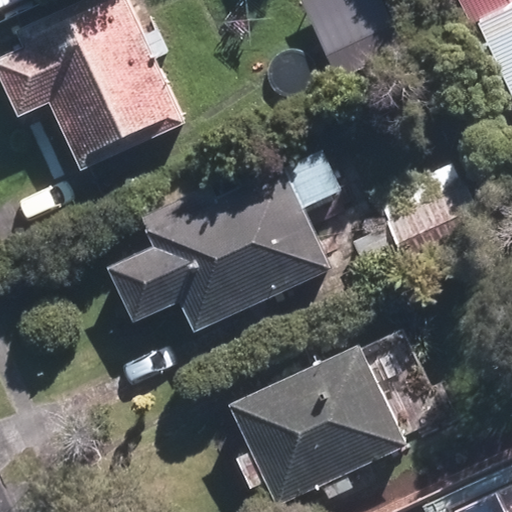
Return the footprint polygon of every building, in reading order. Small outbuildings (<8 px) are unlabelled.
[(103,0),(34,31),(40,43),(6,58),(29,109),(63,93),(95,164),(197,118),(143,0),(103,0)] [(394,0),(308,0),(347,78),(416,44),(394,0)] [(510,0),(471,0),(478,15),(510,0)] [(511,11),(491,22),(511,64),(511,11)] [(157,226),(165,244),(120,264),(146,321),(191,300),(203,328),(344,264),(316,202),(353,185),(335,146),(298,163),(298,162),(230,192),(224,180),(155,211),(161,224),(157,226)] [(376,272),(414,255),(415,259),(493,223),(465,160),(387,195),(399,221),(360,238),(376,272)] [(416,438),(374,340),(248,394),(290,492),(416,438)]
